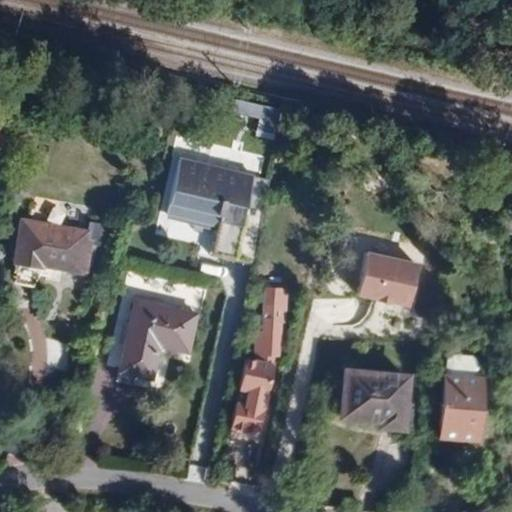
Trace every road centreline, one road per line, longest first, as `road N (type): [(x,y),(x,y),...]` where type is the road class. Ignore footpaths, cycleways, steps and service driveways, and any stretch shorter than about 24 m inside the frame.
road 1 (residential): [(181,85),(511,164)]
road 2 (residential): [(0,492),(31,476),(274,511)]
